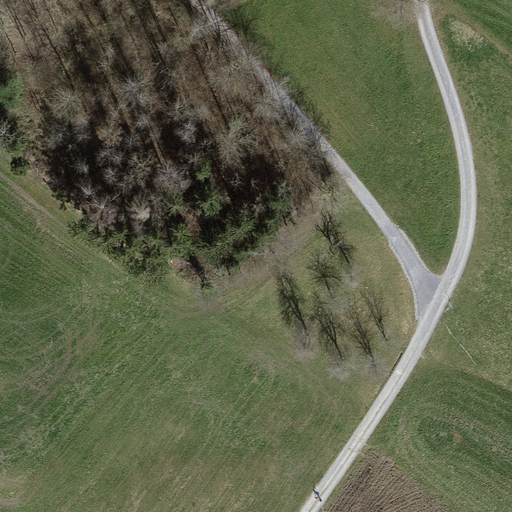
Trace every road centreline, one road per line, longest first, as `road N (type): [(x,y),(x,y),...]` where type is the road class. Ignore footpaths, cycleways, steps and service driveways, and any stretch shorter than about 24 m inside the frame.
road 1 (track): [(307,511),(465,248),(469,182),(421,0)]
road 2 (track): [(435,308),(386,224),(199,0)]
